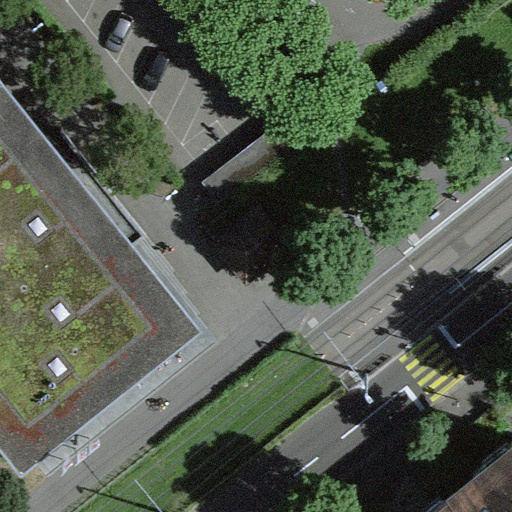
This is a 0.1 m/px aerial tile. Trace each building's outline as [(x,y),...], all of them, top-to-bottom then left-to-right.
[(289,108),(200,177),(216,197),(305,129),(289,108)] [(161,316),(0,114),(0,392),(25,424),(57,398),(161,316)] [(291,240),(258,199),(211,236),(244,278),(257,267),(291,240)] [(511,511),(511,438),(510,440),(508,438),(483,458),(485,460),(470,472),(451,488),(470,511),(511,511)] [(448,487),(429,502),(431,504),(420,511),(470,511),(451,488),(449,489),(448,487)]
